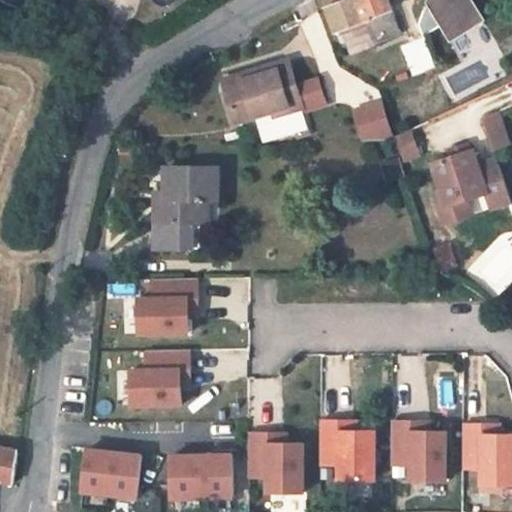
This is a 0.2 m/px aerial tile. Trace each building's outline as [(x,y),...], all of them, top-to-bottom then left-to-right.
[(328,8),(338,33),(366,22),(375,44),(402,34),(389,0),(334,0),(337,5),(328,8)] [(427,0),(427,4),(450,42),(483,21),(482,19),(470,0),(427,0)] [(437,69),(427,44),(413,49),(423,75),(437,69)] [(259,77),(226,88),(237,124),(258,118),(261,129),(278,123),(276,119),(299,111),(304,110),(297,87),(288,60),(256,70),(259,77)] [(224,80),(226,88),(259,77),(256,70),(224,80)] [(322,79),(297,87),(304,110),(329,102),(322,79)] [(376,97),(346,108),(356,138),(386,128),(376,97)] [(305,133),(299,111),(276,119),(278,123),(283,140),(305,133)] [(483,118),(495,151),(511,144),(511,142),(500,112),(483,118)] [(395,140),(400,156),(415,150),(407,126),(392,132),(395,140)] [(145,134),(133,134),(133,142),(145,142),(145,134)] [(395,154),(384,157),(387,168),(398,165),(395,154)] [(474,154),(434,168),(443,194),(448,210),(468,204),(488,197),(493,212),(511,205),(511,203),(498,163),(479,169),(474,154)] [(220,203),(221,168),(167,168),(166,201),(156,201),(155,250),(210,249),(211,203),(220,203)] [(473,219),(468,204),(448,210),(443,194),(436,197),(446,228),(473,219)] [(200,279),(155,280),(156,299),(140,300),(141,334),(191,333),(191,316),(190,300),(201,300),(200,279)] [(201,300),(190,300),(191,316),(201,316),(201,300)] [(148,369),(133,369),(134,404),(183,404),(183,387),(183,370),(193,370),(193,349),(148,350),(148,369)] [(193,370),(183,370),(183,387),(193,387),(193,370)] [(343,422),(322,422),(321,468),(341,468),(341,484),(376,484),(376,433),(359,433),(343,433),(343,422)] [(359,422),(343,422),(343,433),(359,433),(359,422)] [(414,424),(393,424),(393,469),(412,469),(412,484),(447,485),(448,435),(430,434),(414,434),(414,424)] [(431,424),(414,424),(414,434),(430,434),(431,424)] [(272,432),(250,432),(250,477),(269,477),(269,492),(304,493),(305,443),(288,443),(271,442),(272,432)] [(288,433),(272,432),(271,442),(288,443),(288,433)] [(484,445),(464,445),(463,490),(483,490),(482,505),(511,505),(511,455),(501,456),(484,455),(484,445)] [(501,445),(484,445),(484,455),(501,456),(501,445)] [(0,482),(14,484),(18,452),(0,448),(0,482)] [(84,490),(139,495),(143,454),(88,448),(84,490)] [(172,456),(172,497),(234,497),(234,456),(172,456)]
